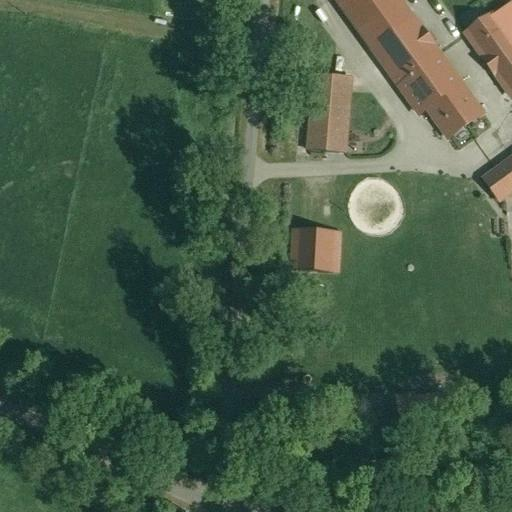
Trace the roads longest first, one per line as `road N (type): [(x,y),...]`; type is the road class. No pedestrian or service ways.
road 1 (track): [(265,0),(218,511)]
road 2 (track): [(249,172),(391,164),(402,156),(391,101),(322,0)]
road 3 (track): [(424,0),(505,122),(502,136),(460,161),(402,156)]
road 4 (unclassified): [(0,408),(218,511)]
